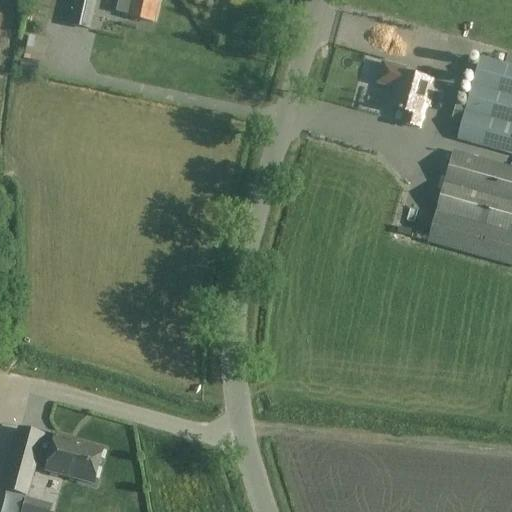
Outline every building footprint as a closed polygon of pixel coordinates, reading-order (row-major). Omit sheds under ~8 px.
[(75,0),(69,27),(89,31),(96,0),(75,0)] [(154,0),(121,0),(132,2),(130,16),(155,21),(159,3),(154,2),(154,0)] [(23,61),(42,65),(47,41),(28,37),(23,61)] [(481,54),(480,59),(458,141),(511,156),(511,55),(507,54),(506,61),(481,54)] [(406,71),(383,64),(377,84),(397,89),(391,109),(405,113),(401,124),(421,130),(424,119),(423,118),(426,107),(429,108),(435,86),(405,77),(406,71)] [(511,171),(453,155),(429,245),(511,267),(511,171)] [(76,417),(79,398),(48,394),(45,413),(76,417)] [(100,451),(67,442),(68,440),(53,436),(51,443),(40,440),(40,437),(16,431),(0,491),(24,497),(33,465),(45,468),(44,472),(91,485),(100,451)] [(36,511),(39,501),(26,497),(21,511),(36,511)]
